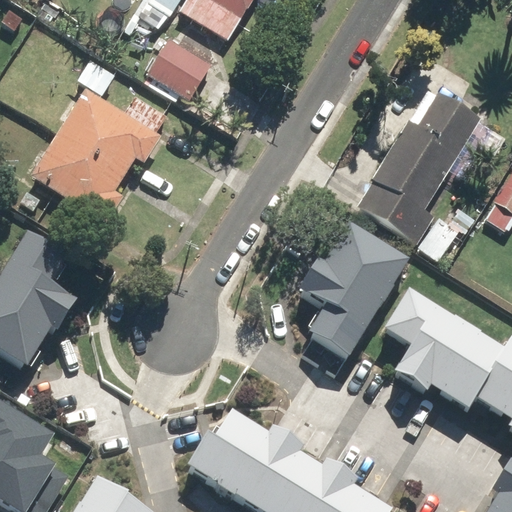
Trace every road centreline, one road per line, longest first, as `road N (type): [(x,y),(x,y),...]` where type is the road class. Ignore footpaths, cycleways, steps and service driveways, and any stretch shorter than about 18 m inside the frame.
road 1 (residential): [(173,334),(377,0)]
road 2 (residential): [(169,511),(150,423),(173,334)]
